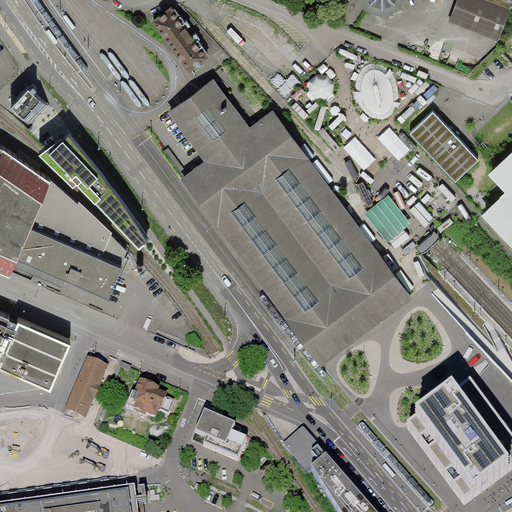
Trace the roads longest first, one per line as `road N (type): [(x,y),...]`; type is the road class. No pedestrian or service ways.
road 1 (secondary): [(8,0),(214,271)]
road 2 (unclassified): [(0,495),(156,473),(207,373)]
road 3 (secondary): [(315,407),(214,271)]
road 4 (unclassified): [(0,406),(60,398),(92,323)]
road 5 (secondary): [(400,511),(315,407)]
road 6 (tertiary): [(207,373),(92,323)]
